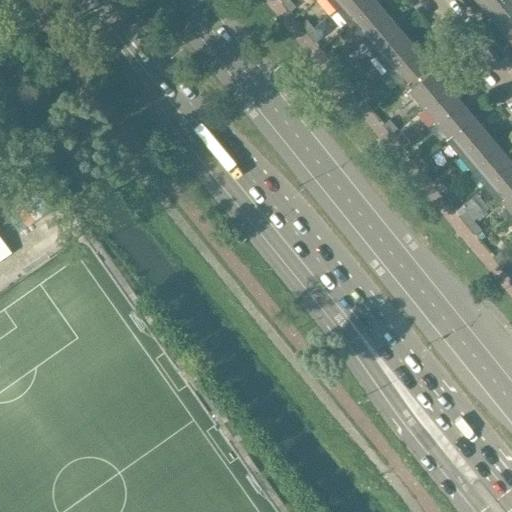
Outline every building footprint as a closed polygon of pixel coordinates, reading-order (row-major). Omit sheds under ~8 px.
[(295,7),(289,0),(287,0),(283,4),(290,11),(295,7)] [(328,0),(337,11),(350,0),(328,0)] [(373,0),(350,0),(337,11),(350,26),(377,4),(373,0)] [(477,0),(488,12),(502,0),(477,0)] [(511,0),(502,0),(488,12),(501,27),(511,17),(511,0)] [(377,4),(350,26),(363,42),(390,19),(377,4)] [(511,17),(501,27),(511,40),(511,17)] [(315,30),(306,19),(300,24),(310,35),(315,30)] [(390,19),(363,42),(376,57),(403,34),(390,19)] [(321,37),(315,30),(310,35),(316,42),(321,37)] [(403,34),(376,57),(389,72),(416,50),(403,34)] [(326,55),(335,66),(341,61),(331,50),(326,55)] [(416,50),(389,72),(401,87),(405,83),(405,84),(428,64),(416,50)] [(347,68),(341,61),(335,66),(341,73),(347,68)] [(410,90),(424,106),(447,87),(433,71),(410,90)] [(366,92),(357,81),(351,85),(360,96),(366,92)] [(447,87),(424,106),(437,122),(460,103),(447,87)] [(366,92),(360,96),(366,104),(372,99),(366,92)] [(460,103),(437,122),(449,136),(472,117),(460,103)] [(472,117),(449,136),(445,140),(459,156),(486,133),(472,117)] [(384,124),(391,133),(397,129),(389,119),(384,124)] [(401,133),(395,138),(403,148),(409,142),(401,133)] [(486,133),(459,156),(472,172),(499,149),(486,133)] [(499,149),(472,172),(485,187),(511,164),(499,149)] [(409,155),(417,164),(422,159),(415,150),(409,155)] [(422,159),(417,164),(424,173),(430,169),(422,159)] [(511,164),(485,187),(497,201),(501,198),(511,188),(511,164)] [(449,191),(440,181),(435,186),(444,196),(449,191)] [(511,188),(501,198),(511,211),(511,188)] [(7,214),(23,230),(47,207),(31,190),(7,214)] [(456,199),(449,191),(444,196),(450,204),(456,199)] [(472,213),(469,216),(466,212),(460,216),(468,225),(474,221),(477,218),(472,213)] [(481,230),(474,221),(468,225),(475,234),(481,230)] [(0,239),(0,258),(9,252),(0,239)] [(508,263),(500,252),(494,257),(503,267),(508,263)] [(511,267),(508,263),(503,267),(511,278),(511,267)]
